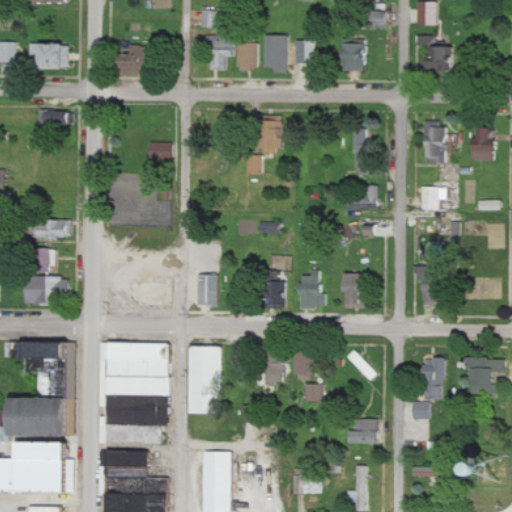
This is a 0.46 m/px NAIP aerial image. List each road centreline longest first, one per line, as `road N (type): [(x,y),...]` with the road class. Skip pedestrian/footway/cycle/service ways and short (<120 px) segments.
road 1 (residential): [(511,330),(0,321)]
road 2 (residential): [(511,97),(0,89)]
road 3 (residential): [(181,511),(186,0)]
road 4 (residential): [(399,511),(403,0)]
road 5 (residential): [(84,511),(81,0)]
